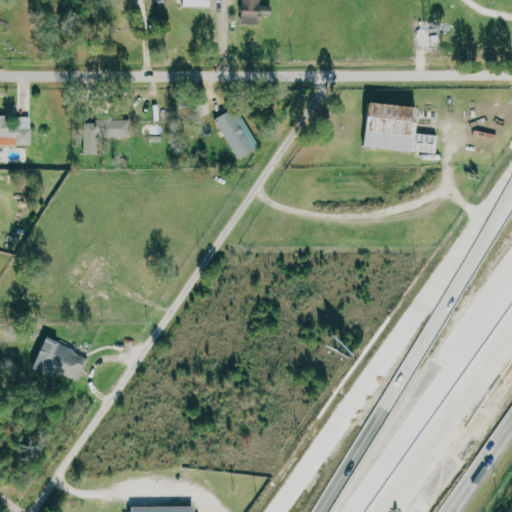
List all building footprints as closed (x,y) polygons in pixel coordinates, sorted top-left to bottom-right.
[(265,0),(247,0),(247,24),(265,25),(265,16),(277,16),(278,7),(265,6),(265,0)] [(424,106),(376,103),(373,149),(443,154),(444,135),(426,134),(427,121),(423,121),(424,106)] [(243,160),(263,148),(240,108),(219,120),(243,160)] [(0,137),(20,137),(21,146),(36,145),(35,117),(23,118),(23,128),(11,129),(11,118),(0,118),(0,137)] [(87,121),(87,155),(101,155),(101,139),(132,139),(133,122),(87,121)] [(93,355),(50,339),(39,371),(57,378),(59,373),(83,382),(93,355)]
